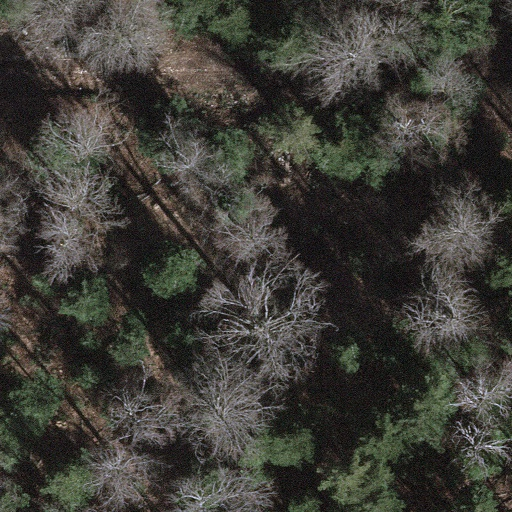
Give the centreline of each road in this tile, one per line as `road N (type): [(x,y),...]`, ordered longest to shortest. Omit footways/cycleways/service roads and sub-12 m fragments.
road 1 (track): [(511,54),(241,69),(146,0)]
road 2 (track): [(241,69),(0,74)]
